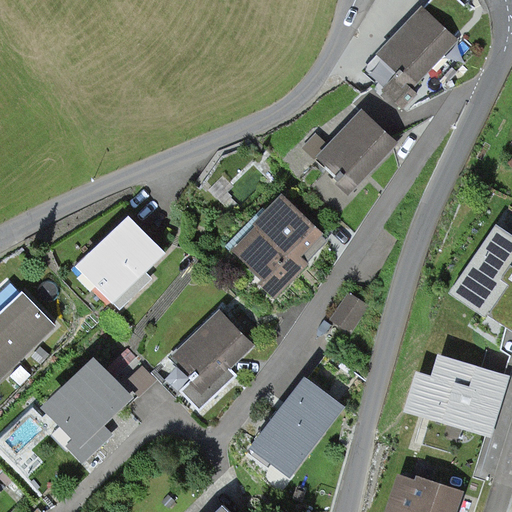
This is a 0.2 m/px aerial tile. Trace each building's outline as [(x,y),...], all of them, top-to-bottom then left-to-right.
[(422,16),(381,60),(417,93),(458,48),(422,16)] [(366,117),(326,161),(344,178),(338,185),(357,203),(404,151),(366,117)] [(328,244),(282,204),(234,258),(279,298),(328,244)] [(128,222),(78,275),(118,311),(167,259),(128,222)] [(511,236),(500,228),(456,291),(511,328),(511,236)] [(6,311),(0,317),(0,342),(17,360),(53,326),(23,295),(6,311)] [(225,314),(179,364),(210,392),(255,343),(225,314)] [(0,377),(17,360),(0,342),(0,377)] [(433,380),(420,376),(410,410),(487,433),(495,408),(504,378),(440,359),(433,380)] [(96,368),(47,414),(96,466),(145,419),(96,368)] [(317,389),(268,450),(298,474),(322,444),(317,440),(342,410),(317,389)] [(453,511),(459,494),(402,476),(389,511),(453,511)]
